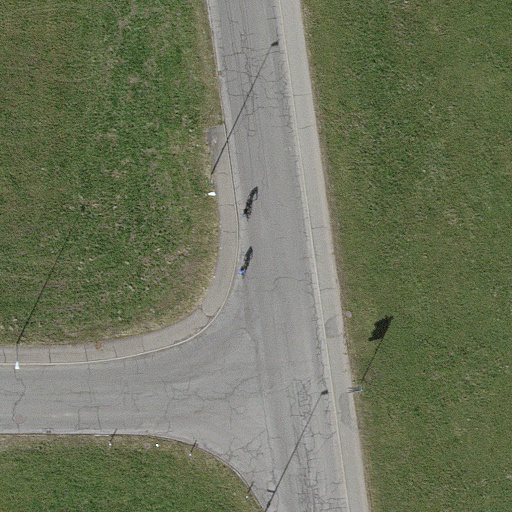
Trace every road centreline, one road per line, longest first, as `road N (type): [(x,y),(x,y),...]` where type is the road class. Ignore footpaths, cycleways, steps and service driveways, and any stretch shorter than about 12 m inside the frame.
road 1 (tertiary): [(301,400),(246,0)]
road 2 (unclassified): [(0,401),(301,400)]
